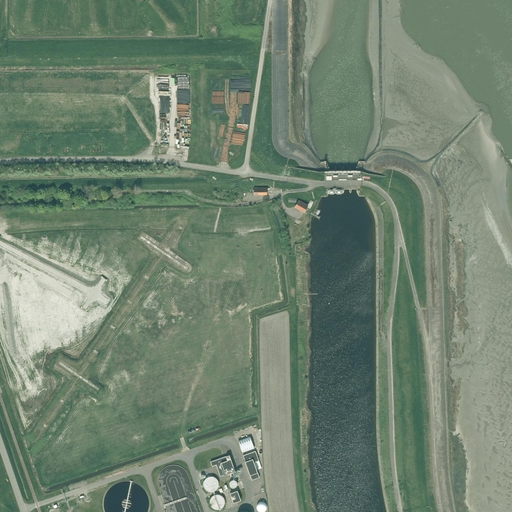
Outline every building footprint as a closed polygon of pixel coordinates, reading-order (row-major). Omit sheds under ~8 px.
[(25,0),(22,23),(34,25),(37,0),(25,0)] [(97,0),(85,0),(88,29),(100,28),(97,0)] [(146,0),(145,1),(168,29),(177,22),(159,0),(146,0)] [(136,87),(0,87),(0,140),(131,140),(136,127),(136,87)] [(329,172),(325,172),(325,174),(325,181),(325,184),(325,186),(325,189),(326,189),(326,194),(329,194),(329,192),(329,190),(334,190),(334,193),(334,194),(335,194),(335,195),(336,194),(337,193),(337,190),(342,190),(342,193),(342,194),(343,195),(343,194),(344,193),(344,190),(347,190),(349,190),(349,193),(349,194),(350,194),(350,195),(351,194),(351,193),(351,190),(356,190),(357,192),(359,196),(362,196),(364,196),(365,196),(361,189),(361,180),(362,180),(362,171),(357,172),(351,172),(351,170),(351,169),(350,169),(350,170),(350,172),(347,172),(344,172),(344,170),(343,169),(343,170),(343,172),(336,172),(336,170),(336,169),(335,170),(335,172),(329,172)] [(306,207),(307,206),(299,201),(295,207),(304,212),(306,207)] [(245,451),(255,448),(251,437),(242,441),(245,451)] [(255,451),(243,455),(252,480),(259,477),(254,462),(259,460),(255,451)] [(235,470),(229,454),(210,461),(212,466),(216,465),(220,476),(233,471),(234,474),(242,471),(241,468),(235,470)] [(217,485),(218,483),(217,482),(217,481),(216,479),(216,478),(214,477),(213,477),(212,476),(211,476),(209,476),(208,477),(207,477),(206,478),(204,480),(204,482),(204,483),(204,484),(204,486),(204,487),(205,488),(206,489),(208,490),(210,490),(211,490),(213,490),(215,488),(216,488),(217,486),(217,485)] [(236,480),(235,480),(234,480),(233,480),(232,480),(231,481),(230,481),(230,482),(230,483),(230,484),(230,485),(230,486),(231,487),(232,487),(232,488),(233,488),(234,488),(235,488),(236,487),(237,486),(237,485),(238,484),(238,483),(237,482),(237,481),(236,481),(236,480)] [(241,500),(237,490),(230,493),(233,502),(241,500)] [(223,503),(224,501),(223,500),(223,499),(223,498),(222,497),(221,496),(220,495),(219,495),(218,495),(216,495),(215,495),(214,495),(213,496),(212,497),(211,498),(211,500),(211,501),(211,503),(211,504),(212,505),(213,506),(214,507),(216,508),(218,508),(219,507),(220,507),(221,506),(222,505),(223,504),(223,503)] [(264,502),(263,502),(262,502),(261,502),(260,502),(259,502),(259,503),(258,503),(258,504),(257,505),(257,506),(257,507),(257,508),(257,509),(258,509),(258,510),(259,511),(260,511),(261,511),(262,511),(263,511),(264,511),(265,511),(266,510),(266,509),(267,509),(267,508),(267,507),(267,506),(267,505),(266,504),(266,503),(265,503),(265,502),(264,502)]
